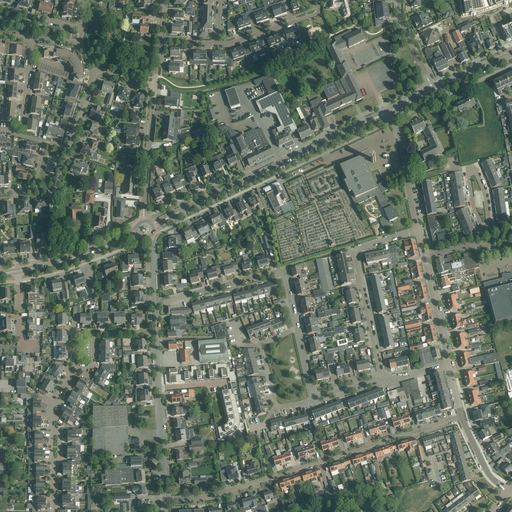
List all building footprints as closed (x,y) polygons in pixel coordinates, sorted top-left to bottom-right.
[(24,0),(23,7),(27,8),(29,9),(29,6),(33,7),(34,2),(34,0),(24,0)] [(140,10),(144,10),(149,10),(150,1),(147,1),(146,0),(137,0),(137,5),(141,6),(140,10)] [(286,0),(277,3),(281,16),(287,14),(287,13),(285,8),(288,7),(286,0)] [(298,3),(297,4),(296,1),(293,2),(292,0),(285,0),(286,0),(288,7),(291,6),(293,11),(293,12),(299,9),(298,7),(300,6),(298,3)] [(342,9),(342,10),(344,18),(351,16),(346,0),(343,0),(340,1),(329,1),(329,9),(338,9),(338,8),(341,8),(342,9)] [(463,1),(460,2),(463,16),(465,16),(467,16),(469,15),(471,15),(471,16),(475,15),(478,15),(477,13),(480,13),(483,12),(485,11),(488,10),(491,9),(493,8),(496,7),(499,6),(501,5),(504,4),(504,6),(507,4),(510,3),(510,1),(511,0),(468,0),(465,1),(463,1)] [(42,12),(41,13),(44,13),(45,13),(51,14),(53,6),(49,5),(50,2),(44,1),(44,4),(40,3),(39,6),(37,5),(36,10),(38,10),(38,11),(42,12)] [(377,7),(377,13),(388,12),(388,10),(389,10),(389,6),(388,6),(387,4),(381,5),(381,1),(373,2),(374,7),(377,7)] [(277,3),(268,7),(270,13),(273,12),(275,17),(275,18),(281,16),(277,3)] [(62,12),(62,17),(68,18),(69,18),(72,18),(72,5),(69,5),(62,5),(62,12)] [(450,5),(444,8),(446,11),(448,17),(449,18),(454,15),(450,5)] [(265,7),(259,9),(263,22),(269,20),(269,19),(267,14),(270,13),(268,7),(265,8),(265,7)] [(192,9),(188,9),(185,8),(185,13),(174,12),(174,14),(173,14),(173,17),(174,17),(174,19),(184,19),(184,15),(188,15),(188,13),(192,13),(192,9)] [(250,13),(252,19),(255,18),(257,24),(263,22),(259,9),(250,13)] [(388,12),(377,13),(378,20),(375,20),(376,27),(381,26),(384,25),(383,19),(389,19),(389,17),(390,17),(389,13),(388,13),(388,12)] [(250,13),(241,16),(241,17),(242,19),(245,28),(251,26),(249,20),(252,19),(250,13)] [(148,33),(148,26),(144,25),(144,21),(146,21),(146,15),(132,14),(132,20),(140,21),(140,25),(139,33),(148,33)] [(422,15),(421,14),(416,16),(418,19),(414,20),(416,23),(415,23),(417,27),(418,27),(419,29),(432,23),(431,19),(427,20),(424,14),(422,15)] [(505,27),(500,30),(506,42),(507,41),(507,42),(511,39),(511,38),(511,15),(509,17),(511,21),(511,22),(511,26),(511,25),(505,28),(505,27)] [(241,17),(232,21),(234,25),(237,24),(238,26),(239,30),(245,28),(242,19),(241,17)] [(183,26),(187,27),(187,34),(191,34),(192,23),(176,22),(176,26),(173,26),(173,29),(171,29),(171,34),(176,35),(177,33),(181,33),(182,27),(183,27),(183,26)] [(212,24),(203,24),(203,30),(200,30),(200,37),(208,37),(208,33),(207,33),(207,30),(212,30),(212,24)] [(463,25),(458,27),(461,34),(464,33),(464,31),(466,30),(463,25)] [(297,29),(291,31),(295,43),(304,40),(303,39),(302,34),(299,35),(297,30),(297,29)] [(426,43),(427,47),(430,45),(436,42),(436,43),(439,41),(433,29),(430,31),(424,33),(421,35),(423,38),(425,39),(424,40),(424,41),(425,41),(426,41),(426,43)] [(471,51),(474,49),(477,55),(483,52),(480,45),(483,43),(483,41),(481,36),(480,33),(479,33),(479,29),(475,29),(475,35),(469,38),(471,43),(468,44),(471,51)] [(342,95),(327,102),(331,112),(355,100),(356,102),(363,98),(352,75),(340,51),(348,47),(349,49),(366,40),(361,30),(352,34),(351,31),(334,39),(336,42),(327,47),(343,79),(335,83),(339,92),(344,89),(345,92),(342,94),(342,95)] [(287,39),(284,40),(286,46),(295,43),(291,31),(285,33),(285,34),(287,39)] [(458,57),(461,64),(469,60),(465,53),(468,52),(458,31),(452,34),(457,44),(458,44),(461,48),(454,52),(450,43),(451,43),(450,35),(445,36),(446,42),(446,45),(446,46),(452,59),(458,57)] [(279,35),(273,37),(277,50),(286,46),(284,40),(281,41),(279,36),(279,35)] [(491,39),(490,40),(488,35),(486,36),(485,35),(481,36),(483,41),(484,43),(485,43),(488,50),(494,47),(491,39)] [(269,45),(266,46),(268,53),(277,50),(273,37),(267,40),(269,45)] [(261,41),(255,44),(259,55),(259,56),(268,53),(266,46),(263,47),(261,42),(261,41)] [(251,51),(248,52),(250,59),(253,58),(253,57),(259,55),(255,44),(249,46),(251,51)] [(11,60),(15,61),(17,46),(11,46),(11,47),(8,47),(7,55),(12,56),(11,60)] [(14,66),(14,68),(18,69),(19,61),(19,57),(22,57),(22,58),(26,59),(27,49),(22,48),(22,47),(17,46),(15,61),(14,66)] [(446,46),(442,48),(448,61),(451,59),(448,52),(448,51),(446,46)] [(171,53),(171,56),(171,57),(174,57),(174,61),(182,61),(183,54),(180,53),(180,50),(175,50),(175,48),(170,48),(170,53),(171,53)] [(250,59),(248,52),(245,53),(243,48),(237,50),(241,62),(247,60),(248,63),(251,62),(250,59)] [(72,80),(72,82),(82,85),(83,86),(84,81),(83,81),(84,77),(83,77),(83,74),(84,74),(84,70),(82,70),(82,66),(81,66),(79,64),(80,63),(78,59),(77,60),(75,56),(74,57),(71,56),(72,55),(68,52),(67,53),(64,51),(63,52),(61,52),(61,51),(60,51),(60,52),(57,52),(57,50),(47,49),(47,52),(44,53),(43,58),(56,59),(56,60),(56,61),(57,62),(58,62),(61,63),(64,64),(66,65),(69,67),(71,70),(72,72),(72,75),(72,77),(72,80)] [(241,62),(237,50),(231,52),(234,60),(235,62),(237,63),(241,62)] [(191,65),(200,65),(200,52),(194,52),(194,58),(191,58),(191,65)] [(200,52),(200,65),(206,65),(210,65),(210,58),(206,58),(207,53),(207,52),(200,52)] [(219,66),(219,53),(213,52),(213,53),(213,59),(210,58),(210,65),(209,67),(213,67),(213,65),(219,66)] [(225,62),(226,53),(219,53),(219,66),(227,66),(229,78),(232,77),(231,69),(231,68),(230,61),(226,62),(225,62)] [(432,60),(429,62),(432,68),(435,67),(435,66),(442,62),(445,61),(444,57),(442,54),(440,55),(439,53),(435,55),(436,58),(436,59),(433,61),(432,60)] [(442,62),(435,66),(435,67),(438,73),(449,68),(445,61),(442,62)] [(169,65),(169,73),(172,73),(173,74),(175,74),(176,73),(180,73),(180,68),(183,68),(183,62),(170,62),(170,65),(169,65)] [(8,74),(8,76),(19,77),(19,72),(13,71),(14,68),(11,68),(4,67),(3,70),(7,71),(7,73),(8,74)] [(35,80),(47,82),(44,81),(44,78),(46,79),(47,74),(46,73),(43,72),(41,72),(39,71),(38,71),(38,75),(34,74),(33,80),(35,80)] [(511,79),(509,74),(501,78),(508,92),(510,91),(508,86),(511,84),(511,85),(511,79)] [(265,77),(254,82),(256,86),(263,83),(272,78),(271,75),(265,77)] [(5,82),(5,85),(12,85),(12,82),(18,83),(19,77),(8,76),(7,82),(5,82)] [(272,78),(263,83),(269,96),(279,92),(272,78)] [(501,78),(493,82),(500,96),(502,95),(500,90),(503,88),(506,93),(508,92),(501,78)] [(69,84),(67,91),(80,95),(81,90),(80,90),(82,85),(72,82),(70,82),(69,84)] [(100,87),(98,91),(103,92),(110,94),(109,97),(113,98),(114,94),(112,93),(113,91),(114,86),(110,85),(111,84),(108,83),(108,84),(104,83),(102,87),(100,87)] [(322,89),(328,101),(339,95),(334,83),(322,89)] [(9,90),(8,93),(17,94),(18,89),(12,88),(12,85),(5,85),(5,88),(6,90),(9,90)] [(34,85),(33,91),(35,91),(35,94),(40,95),(47,96),(47,93),(49,92),(53,92),(55,88),(46,87),(34,85)] [(116,97),(115,101),(120,102),(120,101),(127,103),(128,99),(130,94),(126,93),(127,90),(120,88),(119,92),(118,92),(116,97)] [(235,89),(225,92),(231,108),(240,105),(235,89)] [(80,95),(67,91),(64,100),(76,103),(77,99),(78,99),(80,95)] [(134,108),(142,108),(144,95),(133,92),(131,101),(134,102),(134,108)] [(166,98),(165,106),(171,107),(176,108),(177,100),(180,100),(181,94),(180,94),(173,92),(171,92),(170,97),(171,97),(171,99),(170,99),(166,98)] [(276,115),(278,119),(282,127),(272,132),(279,147),(293,141),(289,134),(292,133),(293,133),(295,132),(295,131),(298,130),(290,114),(284,102),(279,92),(269,96),(256,103),(261,114),(266,112),(276,115)] [(51,101),(52,98),(50,98),(45,97),(35,96),(34,99),(32,98),(32,104),(40,105),(44,105),(45,101),(51,101)] [(325,116),(319,106),(323,104),(320,98),(310,103),(311,106),(311,107),(310,107),(311,109),(312,109),(313,109),(316,116),(322,128),(323,130),(330,127),(325,117),(325,116)] [(456,105),(459,110),(460,112),(475,104),(472,98),(456,105)] [(6,106),(6,108),(16,109),(16,104),(9,103),(9,101),(1,100),(1,104),(4,105),(6,106)] [(64,100),(61,109),(65,110),(74,113),(75,109),(74,108),(76,103),(64,100)] [(319,106),(325,116),(331,113),(331,112),(327,102),(323,104),(319,106)] [(99,115),(100,112),(101,109),(94,106),(92,112),(91,112),(89,116),(93,118),(93,119),(100,122),(102,116),(99,115)] [(297,108),(300,119),(307,117),(304,106),(297,108)] [(32,115),(32,118),(40,119),(42,110),(40,110),(31,109),(30,109),(29,114),(32,115)] [(74,113),(65,110),(64,114),(62,113),(60,117),(63,118),(62,119),(70,122),(71,117),(72,117),(74,113)] [(214,110),(206,112),(210,123),(217,120),(214,110)] [(115,118),(114,120),(119,121),(123,115),(124,115),(117,113),(116,113),(115,118)] [(316,116),(309,119),(314,132),(322,128),(316,116)] [(28,120),(27,126),(38,127),(39,122),(40,122),(40,119),(32,118),(31,121),(28,120)] [(180,130),(181,119),(177,119),(166,118),(164,130),(178,132),(178,131),(180,130)] [(421,119),(410,124),(415,135),(423,131),(431,147),(420,152),(425,161),(444,152),(432,127),(426,129),(421,119)] [(93,134),(97,135),(99,131),(96,130),(98,124),(95,123),(90,121),(89,125),(88,124),(85,131),(93,134)] [(46,137),(51,138),(54,126),(49,124),(48,128),(45,127),(45,128),(44,133),(46,134),(46,137)] [(125,145),(139,146),(139,145),(140,145),(140,142),(139,141),(140,137),(137,137),(138,132),(139,126),(124,125),(123,131),(124,131),(123,140),(126,140),(125,145)] [(226,125),(220,128),(221,133),(227,130),(233,145),(234,145),(241,160),(243,159),(243,160),(246,159),(247,161),(250,166),(262,161),(248,132),(241,136),(241,135),(237,137),(234,131),(226,125)] [(51,138),(56,140),(60,127),(54,126),(51,138)] [(308,127),(298,132),(301,140),(312,135),(308,127)] [(273,155),(274,154),(267,139),(265,140),(262,132),(261,132),(259,129),(256,131),(255,129),(248,132),(262,161),(273,155)] [(177,142),(178,132),(164,130),(163,141),(173,142),(173,141),(177,142)] [(191,134),(180,137),(182,143),(192,141),(191,134)] [(12,151),(13,147),(11,147),(11,141),(6,140),(5,152),(8,152),(9,157),(12,157),(12,151)] [(83,145),(80,154),(83,155),(83,156),(86,157),(87,156),(90,157),(90,158),(95,160),(97,155),(94,154),(98,142),(95,141),(90,140),(88,146),(83,145)] [(35,152),(37,145),(28,143),(28,147),(26,146),(26,148),(22,147),(21,153),(27,154),(28,151),(35,152)] [(241,160),(238,154),(234,145),(227,148),(231,157),(227,159),(230,165),(238,162),(235,156),(238,155),(241,160)] [(16,157),(16,158),(18,158),(18,159),(18,161),(19,162),(20,163),(21,163),(23,164),(23,165),(28,166),(32,167),(33,161),(32,161),(32,159),(30,158),(31,155),(27,154),(21,153),(17,152),(16,157)] [(221,165),(225,164),(226,165),(221,154),(210,160),(212,165),(213,165),(216,172),(223,169),(221,165)] [(355,206),(376,196),(382,193),(388,190),(384,182),(376,186),(362,156),(340,166),(347,181),(344,182),(355,206)] [(74,173),(76,174),(76,175),(79,176),(79,175),(81,172),(86,174),(88,171),(87,170),(89,166),(79,162),(74,160),(73,164),(74,165),(73,167),(72,167),(70,171),(74,173)] [(491,160),(481,164),(483,168),(484,170),(494,166),(492,163),(493,163),(491,160)] [(200,170),(202,173),(204,178),(210,175),(208,169),(209,169),(206,163),(202,166),(203,168),(200,170)] [(191,184),(196,181),(193,174),(197,173),(194,166),(183,171),(186,178),(187,177),(191,184)] [(494,166),(484,170),(485,172),(485,173),(486,176),(496,172),(494,166)] [(16,167),(15,173),(19,174),(18,179),(23,180),(24,181),(25,181),(26,180),(30,181),(31,173),(24,172),(24,168),(16,167)] [(126,172),(125,180),(129,181),(129,183),(135,184),(135,179),(133,179),(134,173),(130,172),(130,170),(129,169),(127,169),(126,170),(126,172)] [(496,172),(486,176),(488,180),(489,182),(499,179),(502,177),(499,171),(496,172)] [(180,182),(184,180),(181,174),(171,179),(173,182),(172,182),(174,185),(176,191),(183,187),(180,182)] [(460,174),(450,175),(450,178),(451,182),(461,180),(461,178),(460,174)] [(163,186),(164,189),(167,195),(173,192),(171,186),(174,185),(172,182),(173,182),(171,179),(170,176),(169,176),(169,175),(164,177),(167,184),(163,186)] [(105,182),(105,184),(104,194),(108,194),(108,195),(110,195),(110,194),(112,194),(113,177),(108,176),(108,182),(105,182)] [(291,188),(304,182),(302,176),(288,182),(291,188)] [(164,189),(163,186),(159,179),(156,181),(158,185),(156,186),(157,189),(153,191),(155,196),(154,197),(156,202),(162,199),(161,198),(164,197),(161,191),(164,189)] [(499,179),(489,182),(490,185),(492,189),(502,185),(500,182),(499,179)] [(129,181),(125,180),(124,191),(125,191),(124,195),(132,195),(133,188),(134,188),(135,184),(129,183),(129,181)] [(461,180),(451,182),(452,188),(462,187),(462,183),(461,183),(461,180)] [(279,183),(264,190),(267,197),(275,213),(279,211),(279,212),(282,211),(284,214),(292,210),(292,212),(296,210),(292,201),(287,204),(285,200),(287,199),(279,183)] [(462,187),(452,188),(453,195),(463,193),(463,191),(462,187)] [(503,189),(492,191),(493,195),(494,198),(504,196),(503,193),(503,189)] [(85,204),(93,205),(94,194),(94,191),(86,191),(86,194),(85,204)] [(382,193),(376,196),(384,213),(385,213),(388,218),(380,222),(383,229),(393,224),(391,221),(398,218),(393,209),(395,208),(392,201),(387,203),(382,193)] [(463,193),(453,195),(454,201),(464,200),(464,198),(464,197),(463,193)] [(494,200),(494,204),(505,203),(504,196),(494,198),(494,200)] [(251,206),(249,207),(250,210),(258,206),(260,211),(264,209),(259,198),(257,200),(255,197),(249,200),(251,206)] [(121,204),(122,200),(115,199),(114,207),(117,207),(116,218),(123,218),(124,204),(121,204)] [(464,200),(454,201),(455,205),(454,205),(455,208),(465,207),(465,202),(464,202),(464,200)] [(32,212),(32,206),(29,206),(28,206),(27,201),(20,202),(20,204),(17,204),(17,215),(24,214),(24,212),(32,212)] [(41,217),(50,217),(49,202),(42,202),(41,202),(41,201),(40,201),(34,201),(35,210),(40,209),(41,217)] [(3,204),(2,204),(3,216),(7,215),(7,219),(16,218),(15,205),(11,206),(11,203),(7,204),(7,202),(3,202),(3,204)] [(239,211),(237,213),(238,216),(238,215),(240,214),(245,212),(248,217),(252,214),(250,210),(249,207),(247,204),(245,205),(243,203),(236,206),(239,211)] [(505,203),(494,204),(494,205),(495,204),(495,207),(495,211),(506,209),(505,203)] [(69,208),(69,217),(69,222),(75,222),(75,214),(81,214),(81,208),(75,208),(75,205),(71,205),(71,208),(69,208)] [(227,217),(224,219),(226,222),(233,218),(235,222),(240,220),(239,220),(239,218),(237,216),(238,216),(237,213),(235,210),(232,211),(231,208),(224,212),(227,217)] [(466,209),(456,213),(457,216),(458,216),(459,219),(468,215),(467,213),(468,213),(466,209)] [(506,209),(495,211),(496,215),(497,217),(507,216),(506,209)] [(94,227),(94,228),(102,229),(103,224),(103,219),(103,217),(107,218),(108,211),(101,210),(101,214),(95,213),(95,218),(94,222),(94,223),(94,224),(94,227)] [(226,222),(224,219),(223,217),(220,218),(218,214),(210,218),(214,226),(219,223),(221,228),(227,225),(226,222)] [(468,215),(459,219),(462,225),(471,221),(470,217),(469,217),(468,215)] [(497,220),(497,224),(508,222),(508,221),(511,220),(510,215),(507,216),(497,217),(497,220)] [(450,233),(449,227),(445,228),(445,229),(441,230),(438,221),(434,222),(434,221),(433,217),(427,217),(433,241),(438,240),(439,243),(447,241),(445,234),(450,233)] [(471,221),(462,225),(464,231),(473,227),(472,225),(473,225),(471,221)] [(202,238),(211,234),(206,224),(205,224),(201,226),(199,224),(196,225),(195,225),(198,232),(196,233),(198,237),(200,236),(202,238)] [(473,227),(464,231),(465,235),(466,238),(476,234),(475,229),(474,230),(473,227)] [(199,238),(198,237),(196,233),(195,230),(191,232),(190,228),(187,230),(186,229),(181,231),(186,242),(194,238),(195,240),(199,238)] [(37,238),(37,239),(36,244),(37,250),(41,250),(41,249),(47,249),(47,244),(48,244),(48,241),(48,235),(41,234),(41,239),(37,238)] [(163,240),(162,240),(163,247),(178,246),(179,253),(177,253),(177,258),(184,258),(182,241),(171,242),(170,238),(164,239),(163,239),(163,240)] [(3,245),(4,254),(8,253),(8,255),(14,254),(13,244),(17,244),(17,239),(13,239),(13,241),(12,241),(10,243),(10,245),(3,245)] [(406,252),(407,251),(416,249),(415,241),(410,242),(410,239),(404,240),(405,246),(406,252)] [(29,242),(19,242),(20,253),(30,253),(29,242)] [(416,249),(407,251),(408,256),(408,259),(418,257),(416,249)] [(335,257),(341,286),(351,284),(351,281),(354,280),(353,275),(349,275),(348,269),(352,269),(351,263),(347,263),(346,258),(349,257),(348,250),(339,252),(340,255),(335,257)] [(381,251),(382,252),(379,253),(381,261),(382,264),(391,262),(390,255),(389,252),(386,253),(385,250),(381,251)] [(374,263),(381,261),(379,253),(379,251),(375,252),(375,254),(372,255),(374,263)] [(479,268),(476,255),(474,256),(473,252),(463,254),(465,261),(456,263),(455,257),(452,258),(452,257),(443,260),(443,259),(436,261),(439,275),(440,277),(447,275),(447,276),(451,275),(459,273),(466,271),(473,269),(474,269),(479,268)] [(372,263),(374,263),(372,255),(372,253),(368,254),(368,255),(365,256),(367,264),(372,263)] [(398,264),(395,254),(394,254),(390,255),(391,262),(392,265),(398,264)] [(128,266),(133,266),(133,256),(127,257),(128,262),(122,263),(122,270),(128,270),(128,266)] [(138,266),(139,266),(139,264),(138,262),(138,256),(133,256),(133,266),(134,270),(133,270),(133,274),(137,273),(141,273),(140,270),(139,270),(138,266)] [(257,259),(258,262),(259,267),(270,265),(267,256),(257,259)] [(177,258),(169,259),(169,263),(164,263),(164,272),(173,271),(172,271),(172,264),(177,264),(177,262),(177,258)] [(237,263),(238,266),(242,265),(243,271),(249,270),(249,268),(250,268),(250,267),(253,267),(251,259),(248,260),(248,259),(244,260),(244,262),(242,263),(240,258),(236,259),(237,263)] [(329,292),(322,258),(316,260),(319,275),(320,279),(321,284),(323,293),(326,293),(329,292)] [(411,268),(412,272),(421,270),(419,262),(414,264),(410,265),(410,268),(411,268)] [(238,266),(237,263),(231,264),(222,266),(225,276),(235,273),(234,271),(238,269),(238,266)] [(102,274),(97,274),(97,282),(101,283),(101,277),(105,276),(106,277),(111,275),(111,276),(118,274),(116,269),(117,268),(115,264),(111,265),(111,266),(108,267),(108,265),(103,267),(105,273),(102,274)] [(207,272),(208,275),(209,280),(218,278),(217,274),(221,273),(219,266),(211,268),(212,271),(207,272)] [(306,271),(300,272),(300,268),(292,270),(294,277),(299,276),(300,279),(307,278),(306,271)] [(190,276),(190,279),(192,284),(200,282),(198,277),(203,276),(202,270),(193,272),(194,275),(190,276)] [(421,270),(412,272),(413,277),(412,277),(413,280),(418,279),(423,278),(421,270)] [(137,276),(137,273),(133,274),(130,274),(130,277),(133,277),(133,282),(143,282),(142,276),(137,276)] [(451,275),(452,277),(448,278),(445,279),(444,278),(444,279),(440,280),(442,289),(448,288),(450,287),(449,283),(456,281),(461,280),(460,277),(459,273),(451,275)] [(511,274),(511,273),(502,276),(503,278),(483,284),(494,325),(511,320),(511,274)] [(82,275),(73,278),(76,287),(81,284),(82,287),(86,286),(82,275)] [(165,279),(163,279),(164,283),(165,283),(166,286),(173,286),(173,285),(177,285),(176,281),(176,280),(176,279),(175,279),(175,278),(174,278),(173,278),(173,277),(172,277),(172,278),(172,277),(170,277),(165,277),(165,279)] [(68,291),(66,283),(62,284),(63,285),(61,286),(60,281),(51,282),(53,291),(54,291),(56,291),(57,290),(61,289),(63,300),(65,300),(69,299),(68,291)] [(143,287),(143,282),(133,282),(130,282),(131,291),(137,291),(137,287),(143,287)] [(271,282),(269,283),(271,293),(278,291),(276,283),(271,284),(271,282)] [(295,283),(296,290),(310,287),(310,283),(305,284),(304,282),(300,282),(295,283)] [(267,285),(263,286),(265,295),(271,293),(269,283),(266,284),(267,285)] [(313,292),(314,295),(321,294),(323,293),(321,284),(319,285),(320,290),(313,292)] [(418,289),(419,293),(426,292),(424,284),(419,285),(414,286),(415,289),(418,289)] [(258,285),(256,286),(259,296),(265,295),(263,286),(258,287),(258,285)] [(39,295),(39,291),(38,290),(34,290),(34,287),(32,287),(32,286),(28,286),(28,287),(26,287),(27,294),(28,294),(28,300),(45,300),(45,298),(45,295),(43,295),(39,295)] [(478,286),(473,287),(469,288),(471,295),(475,294),(476,298),(481,296),(478,286)] [(310,287),(296,290),(298,296),(307,294),(306,291),(311,290),(310,287)] [(346,294),(347,298),(355,297),(354,291),(351,291),(350,288),(345,289),(341,289),(343,295),(346,294)] [(1,290),(1,293),(0,293),(0,300),(9,300),(9,290),(7,290),(7,289),(3,289),(3,290),(1,290)] [(241,301),(240,294),(239,290),(236,291),(237,295),(233,296),(235,303),(241,301)] [(134,297),(134,299),(144,299),(143,293),(138,293),(137,291),(131,291),(131,297),(134,297)] [(426,292),(419,293),(416,294),(418,302),(423,301),(428,299),(426,292)] [(222,297),(218,298),(220,306),(227,304),(224,294),(222,295),(222,297)] [(226,294),(224,294),(227,304),(233,303),(231,294),(226,296),(226,294)] [(447,297),(448,304),(456,302),(455,299),(458,299),(457,295),(447,297)] [(213,297),(211,298),(213,308),(220,306),(218,298),(213,299),(213,297)] [(355,297),(347,298),(341,300),(342,303),(348,302),(349,305),(356,303),(355,297)] [(209,300),(205,301),(207,309),(208,312),(214,311),(213,308),(211,298),(209,298),(209,300)] [(144,299),(134,299),(134,302),(131,302),(131,308),(138,307),(138,304),(144,304),(144,299)] [(310,306),(314,305),(313,299),(301,301),(302,308),(310,306)] [(36,313),(36,306),(44,305),(45,300),(28,300),(28,306),(27,306),(27,310),(28,310),(28,313),(36,313)] [(200,300),(198,301),(201,311),(207,309),(205,301),(200,302),(200,300)] [(201,311),(198,301),(196,301),(196,303),(192,304),(194,315),(201,314),(201,311)] [(456,302),(448,304),(450,310),(455,309),(460,308),(459,306),(462,305),(461,301),(456,302)] [(400,312),(399,304),(396,304),(397,309),(391,310),(391,313),(400,312)] [(302,308),(304,315),(311,313),(312,316),(331,312),(330,310),(325,311),(325,309),(319,310),(318,305),(314,305),(310,306),(302,308)] [(416,305),(401,308),(403,315),(412,313),(411,310),(417,309),(416,305)] [(424,306),(419,307),(421,315),(431,313),(429,305),(424,306)] [(346,309),(348,319),(359,316),(358,310),(355,311),(354,307),(346,309)] [(80,310),(76,310),(76,314),(77,321),(80,321),(80,324),(82,324),(82,326),(85,325),(85,315),(80,315),(80,314),(80,310)] [(128,321),(128,315),(128,314),(127,314),(127,310),(124,310),(124,312),(119,312),(119,325),(122,325),(122,323),(125,323),(125,320),(128,320),(128,321)] [(91,320),(94,320),(93,311),(91,311),(90,312),(90,315),(85,315),(85,325),(88,325),(88,323),(91,323),(91,320)] [(99,326),(102,326),(102,312),(96,312),(95,313),(94,313),(94,311),(93,311),(94,320),(94,321),(97,321),(97,324),(99,324),(99,326)] [(108,321),(111,321),(110,312),(109,312),(109,311),(102,312),(102,326),(105,326),(105,324),(108,324),(108,321)] [(36,326),(36,319),(43,319),(44,312),(36,313),(28,313),(28,318),(27,318),(27,324),(28,324),(29,327),(29,326),(36,326)] [(116,326),(119,325),(119,312),(110,312),(111,321),(114,321),(114,324),(116,324),(116,326)] [(312,319),(305,321),(307,328),(315,326),(319,325),(318,319),(319,319),(327,318),(327,317),(332,316),(331,312),(312,316),(312,319)] [(401,313),(394,314),(395,318),(396,322),(399,321),(402,321),(401,313)] [(421,315),(418,316),(419,318),(421,319),(422,319),(422,320),(405,324),(406,329),(420,326),(419,323),(423,322),(423,323),(432,321),(431,313),(421,315)] [(141,316),(136,316),(136,326),(139,326),(139,324),(142,324),(142,321),(145,321),(145,314),(141,315),(141,316)] [(451,316),(453,323),(460,321),(460,318),(462,318),(461,314),(451,316)] [(128,315),(128,321),(131,321),(131,324),(133,324),(133,326),(136,326),(136,316),(131,316),(131,315),(128,315)] [(359,316),(348,319),(346,319),(346,322),(352,321),(353,324),(361,323),(359,316)] [(171,318),(171,325),(179,325),(179,324),(182,323),(183,326),(187,326),(185,326),(185,322),(185,317),(179,318),(171,318)] [(275,322),(270,324),(273,332),(280,329),(277,321),(277,319),(274,320),(275,322)] [(466,327),(465,324),(469,324),(468,320),(460,321),(453,323),(454,330),(466,327)] [(66,326),(66,324),(68,324),(68,321),(57,321),(54,321),(54,326),(56,326),(56,329),(62,329),(62,326),(66,326)] [(269,321),(263,323),(266,330),(269,329),(271,332),(273,332),(270,324),(269,321)] [(334,327),(335,332),(344,330),(344,326),(335,328),(335,326),(337,326),(338,324),(337,321),(333,322),(334,327)] [(179,325),(171,325),(171,331),(168,331),(168,337),(176,337),(182,336),(182,331),(187,330),(187,326),(183,326),(182,323),(179,324),(179,325)] [(224,323),(211,328),(212,333),(215,332),(216,335),(217,340),(227,339),(224,323)] [(263,323),(258,325),(260,332),(261,336),(264,335),(262,331),(266,330),(263,323)] [(388,323),(381,325),(382,331),(390,329),(395,328),(394,326),(392,327),(392,323),(388,323)] [(258,325),(252,327),(254,334),(256,338),(258,337),(257,333),(260,332),(258,325)] [(37,340),(37,333),(43,333),(43,326),(36,326),(29,326),(29,332),(27,332),(28,337),(29,337),(29,340),(37,340)] [(315,326),(307,328),(308,335),(313,334),(320,332),(319,328),(315,329),(315,326)] [(254,334),(252,327),(246,330),(250,340),(252,339),(251,336),(254,334)] [(428,331),(429,336),(435,335),(434,327),(424,329),(425,332),(428,331)] [(57,338),(68,338),(68,335),(66,335),(66,332),(62,332),(62,329),(56,329),(56,332),(52,332),(52,338),(57,338)] [(364,336),(362,330),(354,331),(355,333),(349,334),(350,338),(347,339),(364,336)] [(335,335),(335,332),(323,334),(317,336),(318,339),(309,340),(311,347),(320,345),(319,343),(325,342),(326,340),(325,338),(332,337),(332,336),(335,335)] [(455,335),(457,342),(465,340),(464,337),(466,337),(465,333),(455,335)] [(429,336),(421,338),(422,343),(427,342),(427,344),(437,342),(435,335),(429,336)] [(146,346),(146,341),(140,341),(140,337),(133,338),(133,342),(134,342),(134,347),(137,346),(137,347),(146,346)] [(56,343),(56,346),(62,346),(62,343),(66,343),(66,341),(68,341),(68,338),(57,338),(57,343),(56,343)] [(99,345),(99,348),(109,348),(109,343),(110,343),(110,339),(104,339),(104,342),(101,342),(101,345),(99,345)] [(408,346),(406,339),(399,340),(401,348),(408,346)] [(198,342),(200,362),(228,360),(226,340),(198,342)] [(465,340),(457,342),(458,349),(468,346),(468,343),(465,343),(465,340)] [(392,341),(385,343),(386,349),(393,348),(393,344),(397,343),(397,341),(392,341)] [(183,352),(183,349),(183,345),(177,346),(177,342),(169,343),(169,350),(179,350),(179,352),(181,352),(181,364),(191,363),(190,351),(183,352)] [(338,348),(324,351),(323,345),(320,345),(311,347),(312,354),(321,352),(322,355),(324,354),(329,354),(332,353),(339,351),(338,348)] [(57,350),(57,355),(67,355),(68,352),(66,352),(66,349),(62,349),(62,346),(56,346),(56,349),(57,350)] [(132,355),(134,355),(141,355),(141,352),(147,351),(146,346),(137,347),(137,352),(132,352),(132,355)] [(430,347),(423,348),(419,349),(423,368),(439,365),(438,360),(437,360),(436,359),(441,358),(439,350),(432,352),(430,352),(429,347),(430,347)] [(242,350),(242,352),(244,352),(245,356),(246,357),(254,355),(252,349),(248,350),(248,349),(242,350)] [(468,356),(473,355),(472,352),(460,354),(461,361),(469,359),(468,356)] [(469,359),(461,361),(463,368),(468,367),(473,365),(475,365),(474,363),(483,361),(486,360),(487,365),(499,363),(496,353),(485,356),(469,359)] [(53,362),(61,365),(62,360),(65,360),(65,358),(67,358),(67,355),(57,355),(57,360),(56,360),(55,363),(53,362)] [(138,363),(138,364),(147,363),(147,357),(141,358),(141,355),(134,355),(134,359),(135,359),(135,363),(138,363)] [(245,356),(243,356),(245,363),(247,362),(248,364),(256,362),(254,355),(246,357),(245,356)] [(12,361),(6,360),(6,358),(2,358),(2,364),(5,365),(5,372),(12,373),(12,368),(13,369),(13,366),(16,366),(17,357),(13,357),(12,361)] [(28,373),(29,358),(23,358),(23,357),(19,357),(17,357),(16,366),(22,366),(22,371),(22,373),(28,373)] [(41,366),(41,363),(41,362),(41,358),(39,358),(39,357),(35,357),(35,359),(29,358),(28,373),(35,373),(35,366),(41,366)] [(363,362),(364,370),(371,369),(369,361),(366,362),(365,357),(362,358),(363,362)] [(104,364),(104,368),(110,370),(111,364),(109,364),(109,359),(99,359),(99,362),(101,362),(101,364),(104,364)] [(53,370),(61,376),(63,373),(61,372),(63,370),(60,368),(61,365),(53,362),(50,368),(53,370)] [(248,364),(249,368),(249,370),(257,368),(256,362),(248,364)] [(342,363),(341,363),(344,375),(350,373),(349,369),(348,366),(345,366),(344,362),(341,362),(342,363)] [(135,369),(135,372),(142,372),(142,369),(148,368),(147,363),(138,364),(138,369),(135,369)] [(227,364),(221,365),(222,374),(228,373),(229,378),(230,382),(236,381),(234,372),(230,373),(229,368),(227,368),(227,364)] [(209,371),(209,375),(210,380),(216,380),(215,375),(222,374),(221,365),(216,365),(216,370),(209,371)] [(204,371),(197,372),(197,376),(198,381),(204,381),(203,376),(209,375),(209,371),(209,366),(203,366),(204,371)] [(191,373),(184,373),(185,375),(185,382),(192,382),(192,377),(197,376),(197,372),(196,367),(191,367),(191,373)] [(324,367),(321,368),(324,379),(330,378),(328,370),(325,371),(324,367)] [(113,375),(113,371),(110,370),(104,368),(103,371),(100,370),(99,372),(97,371),(96,373),(107,380),(106,379),(109,374),(113,375)] [(178,368),(169,369),(170,377),(176,376),(176,382),(185,382),(185,375),(179,376),(178,368)] [(247,371),(246,371),(248,377),(251,376),(259,374),(257,368),(249,370),(249,368),(246,369),(247,371)] [(45,372),(44,375),(52,380),(54,378),(57,379),(58,377),(60,378),(61,376),(53,370),(50,375),(45,372)] [(464,373),(465,380),(473,378),(473,375),(475,375),(474,371),(464,373)] [(138,375),(138,380),(148,380),(148,375),(142,375),(142,372),(135,372),(135,375),(138,375)] [(16,382),(16,388),(17,388),(18,388),(18,394),(21,394),(26,395),(26,388),(25,388),(25,383),(25,379),(30,380),(31,373),(28,373),(22,373),(20,373),(19,373),(19,375),(18,382),(17,382),(16,382)] [(107,380),(96,373),(94,376),(96,377),(95,379),(97,381),(96,383),(104,388),(106,385),(104,384),(107,380)] [(442,373),(434,375),(436,381),(443,379),(442,373)] [(40,383),(44,385),(53,390),(54,387),(53,386),(54,384),(51,383),(52,380),(44,375),(42,377),(43,378),(40,383)] [(429,383),(436,381),(434,375),(427,376),(429,383)] [(81,378),(78,383),(88,389),(89,390),(94,383),(86,379),(88,380),(87,382),(81,378)] [(249,380),(251,386),(258,384),(257,381),(260,380),(260,378),(249,380)] [(473,378),(465,380),(467,387),(477,384),(476,381),(474,381),(473,378)] [(429,383),(430,389),(445,385),(443,379),(436,381),(429,383)] [(136,381),(136,389),(143,389),(143,386),(148,385),(148,380),(138,380),(138,381),(136,381)] [(410,381),(402,383),(403,388),(406,395),(408,394),(407,389),(409,389),(411,388),(410,385),(410,381)] [(78,392),(85,397),(86,398),(89,393),(86,391),(88,389),(78,383),(75,388),(81,391),(80,394),(78,392)] [(251,386),(252,392),(259,390),(258,387),(262,386),(261,384),(258,384),(251,386)] [(53,390),(44,385),(41,389),(40,388),(39,390),(38,391),(44,395),(45,392),(48,394),(49,392),(51,393),(53,390)] [(447,391),(445,385),(430,389),(432,395),(438,393),(447,391)] [(406,395),(403,388),(397,390),(399,397),(406,395)] [(135,389),(136,398),(136,397),(149,397),(149,392),(143,392),(143,389),(136,389),(135,389)] [(232,390),(222,392),(223,398),(235,396),(234,393),(233,389),(232,390)] [(252,393),(249,394),(250,399),(261,396),(260,392),(263,392),(263,389),(259,390),(252,392),(252,393)] [(382,389),(376,391),(379,398),(385,396),(382,389)] [(176,396),(172,396),(173,403),(181,403),(181,404),(184,403),(184,399),(194,398),(194,390),(188,391),(188,394),(183,395),(176,395),(176,396)] [(390,399),(399,397),(397,390),(387,393),(390,399)] [(468,393),(470,399),(477,397),(477,395),(479,394),(478,390),(468,393)] [(376,391),(370,393),(373,401),(379,398),(376,391)] [(448,397),(447,391),(438,393),(432,395),(433,401),(440,399),(448,397)] [(89,400),(86,398),(85,397),(78,392),(78,393),(79,393),(78,396),(72,392),(70,397),(81,404),(83,405),(85,403),(87,404),(89,400)] [(370,393),(365,396),(368,403),(373,401),(370,393)] [(21,394),(20,399),(26,399),(26,407),(28,407),(29,407),(41,407),(41,402),(34,402),(34,399),(38,399),(38,395),(28,395),(26,395),(21,394)] [(250,399),(248,399),(249,402),(254,401),(255,404),(262,402),(261,398),(265,397),(264,395),(261,396),(250,399)] [(407,401),(406,395),(399,397),(401,403),(402,402),(405,401),(407,401)] [(235,396),(223,398),(225,404),(236,402),(235,396)] [(365,396),(359,398),(362,405),(368,403),(365,396)] [(69,406),(74,409),(77,411),(79,413),(81,410),(79,408),(81,404),(70,397),(67,402),(72,405),(71,407),(69,406)] [(136,397),(136,398),(136,403),(137,403),(137,406),(139,406),(144,406),(144,403),(149,402),(149,397),(136,397)] [(450,403),(448,397),(440,399),(440,402),(441,405),(450,403)] [(477,397),(470,399),(471,406),(481,404),(480,400),(478,400),(477,397)] [(359,398),(353,400),(356,407),(362,405),(359,398)] [(356,407),(353,400),(348,402),(350,410),(356,407)] [(255,404),(257,410),(264,408),(263,404),(266,403),(266,401),(262,402),(255,404)] [(236,402),(225,404),(226,411),(237,408),(236,402)] [(341,402),(335,404),(338,411),(344,409),(341,402)] [(440,402),(438,403),(439,407),(439,408),(441,412),(451,409),(450,403),(441,405),(440,402)] [(335,404),(329,406),(332,413),(338,411),(335,404)] [(426,408),(427,411),(429,418),(435,416),(433,409),(430,410),(428,404),(425,405),(426,408)] [(433,409),(435,416),(441,414),(441,412),(439,408),(439,407),(436,408),(435,404),(432,405),(433,409)] [(480,412),(473,413),(475,422),(480,421),(481,427),(495,424),(494,419),(489,420),(488,414),(491,414),(489,405),(480,407),(481,412),(480,412)] [(329,406),(324,408),(326,415),(332,413),(329,406)] [(27,412),(27,415),(34,415),(34,413),(41,413),(41,407),(29,407),(28,407),(28,412),(27,412)] [(128,421),(127,407),(119,407),(112,407),(109,407),(103,407),(93,407),(92,456),(106,455),(127,454),(126,445),(126,442),(128,442),(128,441),(127,421),(128,421)] [(264,408),(257,410),(258,416),(265,414),(264,410),(268,409),(267,407),(264,408)] [(67,408),(64,413),(71,417),(73,418),(74,418),(76,419),(76,420),(79,416),(78,415),(79,413),(77,411),(74,409),(73,411),(67,408)] [(237,408),(226,411),(228,417),(239,414),(238,409),(237,408)] [(324,408),(318,411),(321,418),(326,415),(324,408)] [(386,418),(383,409),(378,410),(381,420),(386,418)] [(423,409),(420,410),(421,413),(423,420),(429,418),(427,411),(424,412),(423,409)] [(417,410),(414,411),(415,415),(416,417),(417,422),(423,420),(421,413),(418,414),(417,411),(417,410)] [(315,420),(321,418),(318,411),(312,413),(313,416),(315,420)] [(341,418),(341,420),(349,418),(349,417),(347,411),(343,413),(344,416),(340,417),(341,418)] [(73,424),(76,419),(74,418),(73,418),(71,417),(64,413),(61,417),(68,422),(67,424),(64,422),(71,427),(73,424)] [(239,414),(228,417),(228,420),(228,421),(228,422),(240,423),(240,418),(239,414)] [(27,423),(29,423),(40,423),(40,418),(34,418),(34,415),(36,415),(34,415),(27,415),(27,418),(27,423)] [(403,418),(400,419),(403,427),(405,426),(405,424),(410,423),(408,415),(403,416),(403,418)] [(282,418),(285,426),(285,429),(291,427),(289,420),(286,421),(285,417),(282,418)] [(282,418),(275,420),(278,430),(280,430),(279,427),(285,426),(282,418)] [(403,427),(400,419),(397,420),(396,418),(392,420),(394,428),(400,426),(400,427),(403,427)] [(175,429),(184,428),(186,428),(186,420),(174,421),(175,429)] [(315,420),(312,421),(315,429),(319,427),(324,426),(323,423),(319,424),(317,424),(316,420),(315,420)] [(364,426),(363,426),(363,427),(365,430),(368,429),(369,431),(370,436),(376,434),(377,435),(379,434),(376,426),(375,421),(371,423),(372,425),(368,427),(367,425),(364,426)] [(227,424),(227,425),(236,432),(239,428),(240,423),(228,422),(228,423),(228,424),(227,424)] [(380,425),(376,426),(379,434),(381,434),(381,432),(387,430),(384,422),(379,424),(380,425)] [(27,431),(28,431),(35,432),(38,432),(38,431),(33,431),(34,429),(40,429),(40,423),(29,423),(29,428),(27,428),(27,431)] [(225,426),(224,427),(227,438),(232,436),(236,432),(227,425),(226,426),(225,426)] [(489,429),(487,426),(482,429),(483,431),(479,433),(483,441),(492,436),(489,429)] [(223,427),(218,428),(220,439),(227,438),(224,427),(223,427)] [(80,435),(82,433),(82,431),(80,431),(80,429),(72,429),(72,430),(74,430),(74,432),(67,432),(67,438),(79,438),(79,435),(80,435)] [(190,437),(189,430),(185,431),(175,432),(176,437),(177,437),(177,442),(186,441),(189,440),(189,437),(190,437)] [(356,433),(353,434),(355,442),(358,441),(357,440),(363,438),(360,430),(356,431),(356,433)] [(29,439),(42,440),(42,434),(35,434),(35,432),(28,431),(28,440),(29,440),(29,439)] [(442,433),(436,435),(438,443),(441,442),(442,446),(446,445),(442,433)] [(450,438),(451,442),(460,440),(458,433),(445,437),(446,439),(450,438)] [(355,442),(353,434),(350,435),(349,434),(344,435),(347,443),(352,441),(353,443),(355,442)] [(436,435),(429,437),(432,445),(438,443),(436,435)] [(432,445),(429,437),(422,439),(425,448),(432,445)] [(67,443),(74,443),(74,446),(72,446),(80,446),(80,442),(83,440),(83,438),(79,438),(67,438),(67,443)] [(332,441),(329,442),(332,450),(334,449),(334,448),(339,446),(337,438),(332,439),(332,441)] [(42,445),(42,440),(29,439),(29,440),(29,444),(29,447),(35,447),(35,445),(42,445)] [(417,445),(415,439),(404,442),(406,449),(408,453),(415,450),(414,446),(417,445)] [(142,440),(128,441),(128,442),(126,442),(126,445),(133,445),(133,451),(136,451),(136,450),(143,450),(142,440)] [(451,442),(453,449),(462,447),(460,440),(451,442)] [(332,450),(329,442),(325,443),(325,441),(320,443),(323,451),(329,449),(329,451),(332,450)] [(404,442),(393,446),(394,450),(398,448),(399,451),(406,449),(404,442)] [(493,444),(487,448),(492,456),(494,454),(497,459),(506,453),(510,451),(511,450),(509,446),(504,449),(501,450),(498,446),(495,448),(493,444)] [(308,448),(305,449),(308,457),(310,457),(310,455),(315,453),(313,445),(308,447),(308,448)] [(67,449),(67,454),(75,454),(80,454),(80,449),(80,446),(72,446),(74,446),(74,448),(67,448),(67,449)] [(304,446),(294,449),(296,455),(298,454),(299,459),(305,457),(305,458),(308,457),(305,449),(304,446)] [(393,446),(382,449),(384,459),(385,459),(384,459),(391,456),(390,454),(391,454),(390,451),(394,450),(393,446)] [(30,456),(42,456),(42,450),(36,450),(36,448),(37,448),(35,447),(29,447),(27,447),(27,451),(27,456),(30,456)] [(453,449),(455,456),(463,454),(462,447),(453,449)] [(382,449),(370,453),(371,457),(376,456),(377,458),(380,457),(381,460),(384,459),(382,449)] [(192,459),(191,452),(187,453),(187,452),(183,452),(177,453),(177,461),(183,460),(188,460),(188,459),(192,459)] [(284,456),(281,457),(284,465),(286,464),(286,463),(292,461),(289,453),(284,455),(284,456)] [(370,453),(359,457),(361,463),(368,461),(367,458),(371,457),(370,453)] [(497,459),(494,461),(499,466),(499,465),(502,462),(506,466),(502,469),(507,474),(511,469),(511,461),(510,463),(511,463),(509,465),(508,463),(506,461),(509,459),(507,457),(509,456),(506,453),(497,459)] [(67,459),(73,459),(73,462),(76,462),(80,462),(80,460),(80,458),(80,454),(75,454),(67,454),(67,459)] [(455,456),(453,457),(455,463),(457,462),(465,460),(463,454),(455,456)] [(42,461),(42,456),(30,456),(30,458),(30,459),(28,459),(28,464),(29,464),(30,464),(35,464),(35,461),(42,461)] [(141,457),(130,458),(130,467),(142,466),(141,457)] [(284,465),(281,457),(278,458),(277,457),(273,458),(275,466),(281,464),(282,466),(284,465)] [(359,457),(348,460),(349,464),(353,463),(354,466),(361,463),(359,457)] [(337,464),(339,473),(345,471),(344,469),(345,468),(345,466),(349,464),(348,460),(337,464)] [(457,462),(459,469),(467,467),(465,460),(457,462)] [(63,465),(63,470),(76,470),(76,462),(73,462),(67,462),(70,462),(70,464),(63,464),(63,465)] [(247,469),(249,475),(259,472),(258,466),(257,466),(256,462),(250,464),(250,465),(246,466),(247,469)] [(374,464),(373,465),(375,471),(376,471),(378,476),(381,475),(378,462),(374,463),(374,464)] [(29,464),(29,472),(44,472),(44,466),(37,466),(37,464),(39,464),(35,464),(30,464),(29,464)] [(339,470),(337,464),(325,468),(326,471),(330,470),(331,473),(336,471),(339,470)] [(459,469),(461,476),(469,474),(467,467),(459,469)] [(221,472),(220,472),(221,475),(221,480),(227,478),(227,477),(229,477),(230,481),(238,478),(237,473),(237,472),(235,468),(227,470),(221,472)] [(320,469),(308,473),(311,479),(312,482),(316,481),(316,480),(316,478),(318,477),(317,474),(321,473),(320,469)] [(69,475),(69,478),(79,478),(79,474),(76,474),(76,470),(63,470),(63,475),(69,475)] [(105,475),(101,476),(101,485),(105,485),(105,486),(120,485),(120,484),(131,484),(131,483),(133,483),(137,482),(137,483),(140,483),(145,482),(144,472),(139,473),(136,473),(132,473),(132,475),(130,475),(130,470),(131,470),(130,470),(114,470),(112,470),(112,471),(105,471),(105,475)] [(179,471),(179,478),(179,485),(188,484),(188,481),(191,480),(191,478),(187,478),(187,477),(187,470),(179,471)] [(29,472),(28,480),(37,480),(37,478),(44,478),(44,477),(44,472),(29,472)] [(308,473),(297,477),(299,481),(303,479),(304,482),(311,479),(308,473)] [(469,474),(461,476),(462,482),(471,480),(469,474)] [(295,484),(295,482),(299,481),(297,477),(286,480),(288,487),(295,484)] [(62,480),(62,486),(75,486),(76,481),(79,481),(79,478),(69,478),(67,478),(69,478),(69,480),(62,480)] [(30,483),(30,488),(43,488),(44,483),(37,483),(37,480),(39,480),(37,480),(28,480),(28,483),(30,483)] [(288,487),(286,480),(275,484),(276,488),(280,486),(281,489),(282,489),(282,491),(289,489),(288,487)] [(334,483),(330,484),(332,493),(335,494),(340,493),(339,491),(344,489),(342,485),(338,486),(335,487),(334,483)] [(78,491),(78,486),(75,486),(62,486),(62,492),(69,492),(69,494),(67,494),(75,494),(75,491),(78,491)] [(146,495),(146,491),(144,491),(144,488),(141,488),(141,486),(131,487),(132,493),(134,493),(137,496),(145,495),(146,495)] [(30,488),(28,488),(28,493),(30,493),(30,496),(32,496),(37,496),(37,494),(43,494),(43,493),(43,491),(43,488),(30,488)] [(324,496),(323,492),(319,493),(317,488),(314,489),(314,490),(316,498),(324,496)] [(475,488),(469,492),(475,499),(480,495),(475,488)] [(264,495),(265,499),(266,501),(269,499),(270,500),(271,500),(270,499),(272,499),(273,501),(278,499),(276,495),(273,497),(272,492),(264,495)] [(469,492),(464,496),(469,503),(475,499),(469,492)] [(62,497),(62,502),(75,502),(75,498),(79,498),(79,494),(75,494),(67,494),(69,494),(69,497),(62,497)] [(32,496),(32,499),(32,504),(45,504),(47,504),(47,500),(45,500),(45,499),(43,499),(39,499),(39,496),(41,496),(37,496),(32,496)] [(469,503),(464,496),(460,499),(458,500),(464,507),(469,503)] [(255,497),(248,499),(252,510),(252,511),(253,511),(259,510),(259,511),(262,511),(263,511),(262,503),(258,504),(257,500),(256,501),(255,497)] [(245,511),(246,511),(252,510),(248,499),(248,498),(245,499),(245,500),(242,501),(244,508),(245,508),(245,511),(242,511),(245,511)] [(458,500),(453,505),(458,511),(464,507),(458,500)] [(75,502),(62,502),(62,508),(69,508),(69,510),(67,510),(78,511),(78,507),(75,507),(75,502)] [(134,507),(131,507),(130,503),(126,503),(127,511),(131,511),(137,511),(138,511),(145,511),(144,502),(138,502),(138,506),(134,506),(134,507)] [(236,511),(236,509),(235,503),(227,506),(228,509),(225,509),(225,511),(236,511)]
